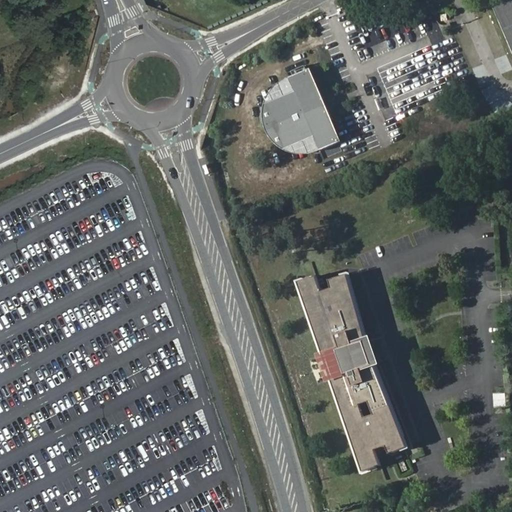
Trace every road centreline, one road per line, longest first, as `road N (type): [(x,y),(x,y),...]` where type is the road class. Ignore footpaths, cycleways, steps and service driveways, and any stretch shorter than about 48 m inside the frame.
road 1 (primary): [(137,118),(162,148),(189,215),(287,511)]
road 2 (primary): [(304,511),(184,140),(184,108)]
